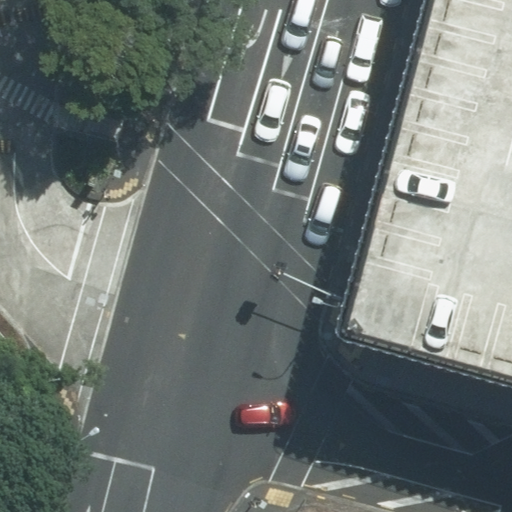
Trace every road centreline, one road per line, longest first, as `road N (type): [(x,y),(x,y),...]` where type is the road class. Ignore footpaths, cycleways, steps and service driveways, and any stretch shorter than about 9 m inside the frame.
road 1 (primary): [(299,0),(188,379)]
road 2 (tertiary): [(188,379),(511,467)]
road 3 (primary): [(188,379),(152,511)]
